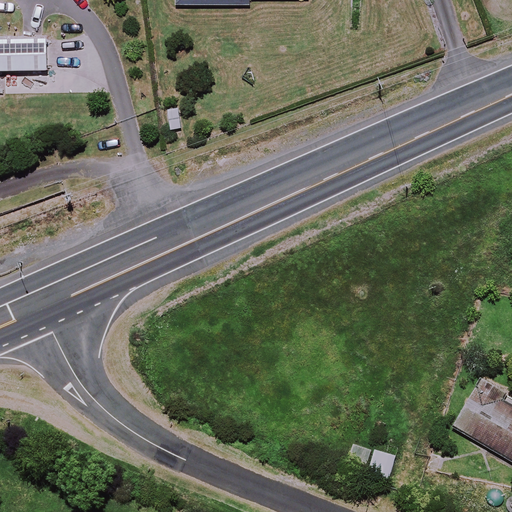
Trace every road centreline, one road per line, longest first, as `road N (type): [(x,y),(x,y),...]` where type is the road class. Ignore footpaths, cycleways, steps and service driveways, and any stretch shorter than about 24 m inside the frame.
road 1 (primary): [(38,301),(511,94)]
road 2 (tertiary): [(313,511),(188,461),(114,416),(73,369),(38,301)]
